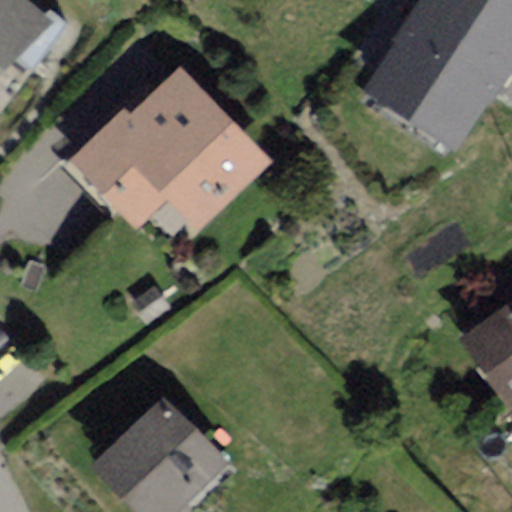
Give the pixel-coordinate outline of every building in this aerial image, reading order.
[(37,0),(0,0),(0,106),(67,20),(37,0)] [(511,0),(429,0),(380,77),(458,128),(508,60),(511,62),(511,0)] [(184,70),(84,160),(145,235),(182,206),(212,239),(281,171),(184,70)] [(511,311),(466,343),(511,409),(511,311)] [(178,411),(106,477),(139,511),(185,511),(233,469),(178,411)]
